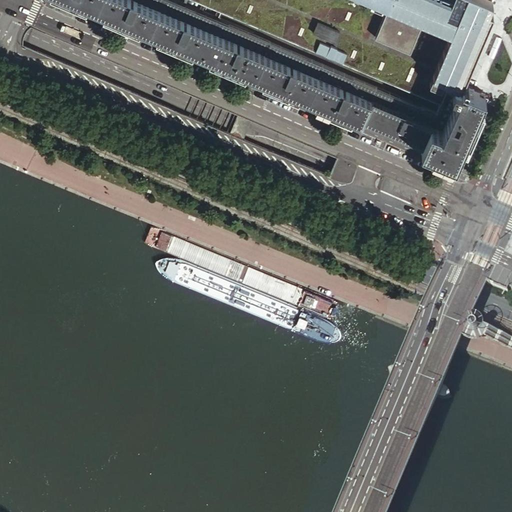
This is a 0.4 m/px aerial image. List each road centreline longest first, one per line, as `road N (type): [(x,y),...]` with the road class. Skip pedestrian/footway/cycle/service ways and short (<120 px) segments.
road 1 (primary): [(511,258),(433,210),(0,23)]
road 2 (primary): [(0,84),(511,310)]
road 3 (primary): [(376,161),(16,10)]
road 4 (primary): [(0,55),(359,198)]
road 5 (secondary): [(464,240),(358,511)]
